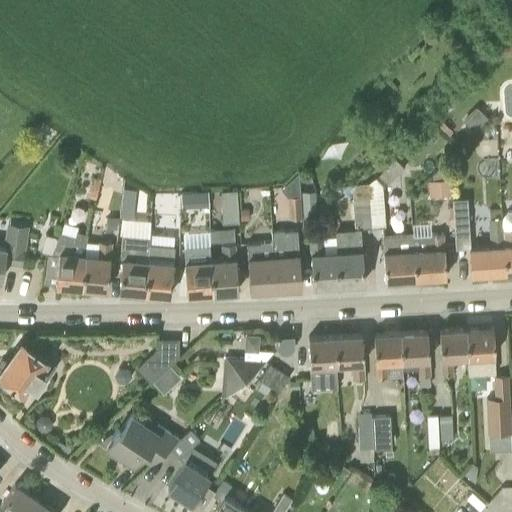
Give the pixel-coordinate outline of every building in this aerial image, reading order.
[(478,105),(466,118),(476,127),(489,114),(478,105)] [(395,158),(376,177),(385,186),(404,168),(395,158)] [(446,164),(434,174),(435,182),(451,181),(450,164),(446,164)] [(89,183),(86,197),(95,199),(100,179),(93,177),(91,183),(89,183)] [(435,182),(430,183),(431,198),(453,196),(451,181),(435,182)] [(367,182),(351,183),(355,228),(360,227),(371,226),(367,182)] [(237,193),(222,193),(224,224),(239,223),(237,193)] [(465,197),(452,198),(455,232),(467,232),(465,197)] [(301,199),(288,200),(290,222),(303,221),(301,199)] [(170,205),(170,216),(181,217),(182,206),(170,205)] [(491,244),(468,245),(470,273),(505,270),(502,216),(502,208),(489,209),(491,244)] [(511,209),(507,210),(502,216),(505,270),(511,269),(511,209)] [(241,211),(241,221),(250,221),(250,211),(241,211)] [(48,251),(48,252),(59,253),(59,256),(56,282),(81,285),(84,254),(86,235),(61,227),(58,237),(57,240),(53,252),(48,251)] [(355,228),(335,229),(336,249),(339,282),(364,280),(361,243),(360,227),(355,228)] [(297,229),(273,230),(273,240),(274,253),(277,286),(301,284),(298,253),(297,229)] [(411,231),(382,233),(385,279),(415,277),(411,231)] [(412,231),(411,231),(415,277),(445,275),(443,232),(413,235),(412,231)] [(46,233),(42,249),(53,252),(57,240),(58,237),(46,233)] [(122,257),(119,289),(145,291),(150,245),(150,237),(123,234),(122,243),(121,257),(122,257)] [(0,246),(0,276),(1,277),(4,260),(22,263),(24,248),(26,239),(7,236),(5,247),(0,246)] [(323,237),(308,238),(309,251),(311,251),(312,284),(339,282),(336,249),(324,250),(323,237)] [(84,254),(81,285),(107,287),(110,257),(109,257),(111,241),(99,240),(97,255),(84,254)] [(273,240),(247,242),(250,288),(277,286),(274,253),(273,240)] [(221,256),(209,257),(212,291),(238,289),(236,257),(237,257),(235,243),(221,244),(221,248),(221,256)] [(197,245),(183,246),(185,266),(187,292),(212,291),(209,257),(208,244),(197,245)] [(150,245),(145,291),(170,294),(174,262),(175,247),(160,246),(150,245)] [(493,325),(465,327),(466,356),(468,372),(495,371),(493,325)] [(465,327),(439,329),(440,358),(441,374),(452,373),(451,357),(466,356),(465,327)] [(427,329),(399,331),(401,360),(401,370),(418,368),(419,385),(430,384),(427,329)] [(399,331),(373,332),(376,377),(387,377),(386,361),(401,360),(399,331)] [(361,333),(335,334),(337,364),(351,363),(352,379),(364,378),(363,362),(361,333)] [(246,334),(245,350),(260,350),(261,335),(246,334)] [(335,334),(308,336),(310,381),(311,388),(337,386),(335,364),(337,364),(335,334)] [(21,340),(0,368),(0,373),(24,391),(31,381),(34,377),(40,382),(47,371),(50,373),(56,365),(21,340)] [(157,348),(137,366),(151,381),(171,363),(157,348)] [(225,353),(222,397),(270,355),(225,353)] [(279,391),(289,375),(270,362),(259,379),(279,391)] [(495,395),(487,395),(488,431),(508,430),(511,429),(511,414),(510,372),(505,372),(494,373),(495,395)] [(439,411),(428,411),(429,445),(440,445),(439,411)] [(453,411),(440,412),(441,436),(454,436),(453,411)] [(117,427),(106,443),(112,448),(112,449),(120,454),(120,453),(133,461),(138,453),(150,462),(178,437),(147,417),(144,422),(132,414),(121,430),(117,427)] [(392,414),(373,415),(374,425),(375,447),(394,446),(392,414)] [(374,425),(359,426),(360,448),(375,447),(374,425)] [(190,428),(169,446),(178,457),(199,438),(190,428)] [(441,454),(406,488),(429,511),(455,487),(463,495),(472,487),(441,454)] [(329,457),(325,466),(339,474),(344,465),(329,457)] [(185,458),(168,485),(182,495),(180,499),(200,511),(212,493),(213,491),(201,484),(209,473),(185,458)] [(221,498),(212,511),(241,511),(245,506),(224,493),(230,483),(222,478),(213,491),(212,493),(221,498)] [(27,511),(37,498),(29,492),(29,488),(21,482),(16,484),(15,483),(0,504),(0,511),(27,511)] [(245,506),(241,511),(282,511),(292,497),(283,492),(270,511),(254,511),(245,506)] [(389,493),(381,502),(388,509),(396,500),(389,493)] [(56,511),(37,498),(27,511),(56,511)]
